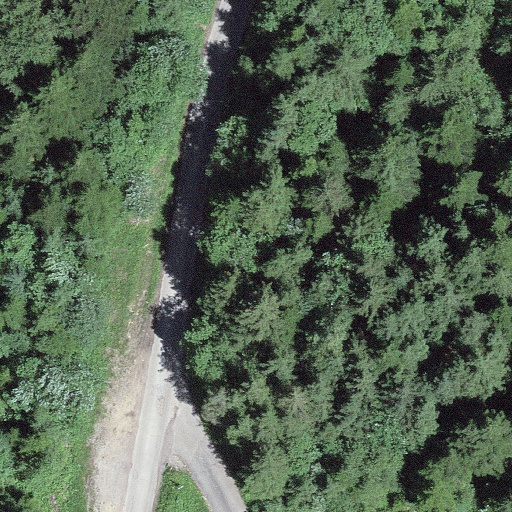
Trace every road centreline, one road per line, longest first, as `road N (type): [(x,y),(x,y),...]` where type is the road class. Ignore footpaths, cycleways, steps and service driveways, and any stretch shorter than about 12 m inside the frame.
road 1 (unclassified): [(162,363),(194,160),(242,0)]
road 2 (unclassified): [(162,363),(232,511)]
road 3 (unclassified): [(135,511),(162,363)]
